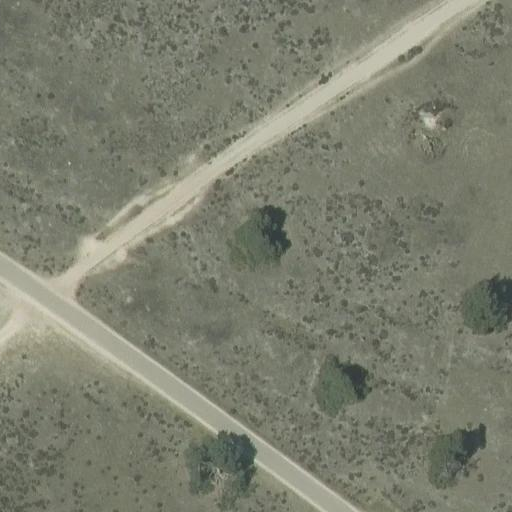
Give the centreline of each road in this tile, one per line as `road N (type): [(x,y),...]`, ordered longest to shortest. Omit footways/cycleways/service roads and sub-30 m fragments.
road 1 (unknown): [(0,332),(464,0)]
road 2 (unclassified): [(336,511),(0,269)]
